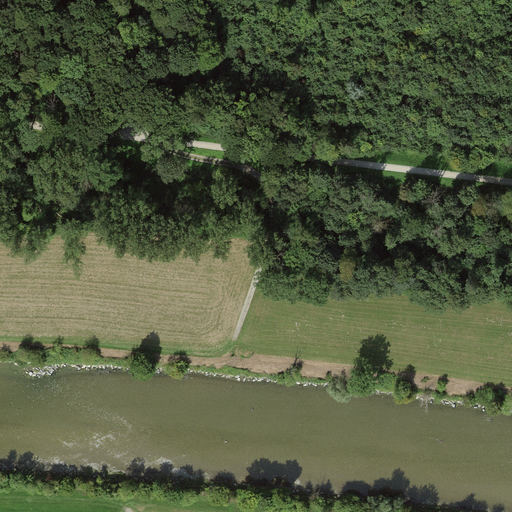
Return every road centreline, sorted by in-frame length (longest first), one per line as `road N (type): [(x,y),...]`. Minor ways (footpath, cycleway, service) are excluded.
road 1 (track): [(143,138),(252,171),(273,194),(271,233),(235,338),(186,343),(0,329)]
road 2 (track): [(511,182),(143,138)]
road 3 (track): [(99,0),(143,138)]
road 4 (track): [(143,138),(0,121)]
